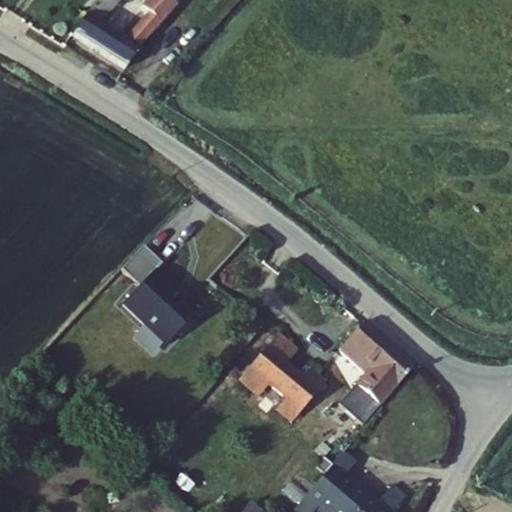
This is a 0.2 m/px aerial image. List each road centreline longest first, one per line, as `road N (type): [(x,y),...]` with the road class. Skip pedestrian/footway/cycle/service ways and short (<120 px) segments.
road 1 (unclassified): [(0,39),(254,203),(497,405)]
road 2 (residential): [(497,405),(437,511)]
